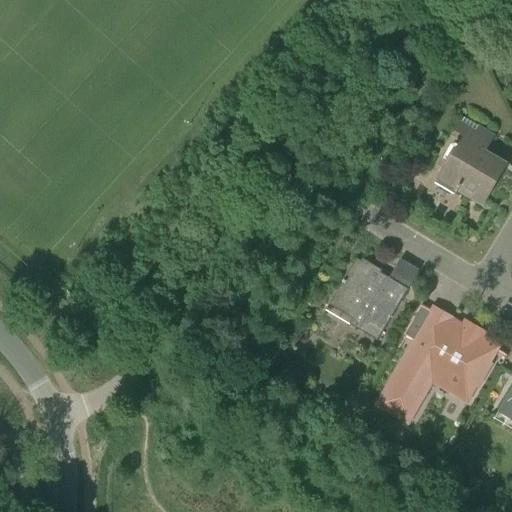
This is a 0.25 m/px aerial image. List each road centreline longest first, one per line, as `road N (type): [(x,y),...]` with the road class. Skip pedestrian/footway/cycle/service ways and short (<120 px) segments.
road 1 (unclassified): [(77,413),(120,386),(292,100),(323,59),(389,0)]
road 2 (residential): [(365,216),(484,286)]
